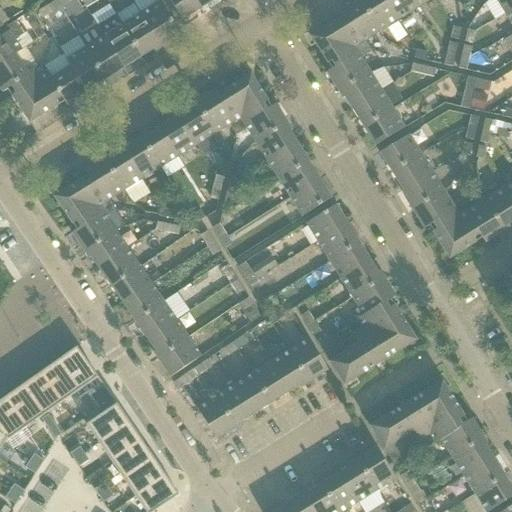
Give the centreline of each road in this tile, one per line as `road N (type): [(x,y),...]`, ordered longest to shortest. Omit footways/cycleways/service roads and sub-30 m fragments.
road 1 (residential): [(210,499),(0,188)]
road 2 (residential): [(430,297),(259,24)]
road 3 (residential): [(0,188),(259,24)]
road 4 (residential): [(210,499),(343,414)]
